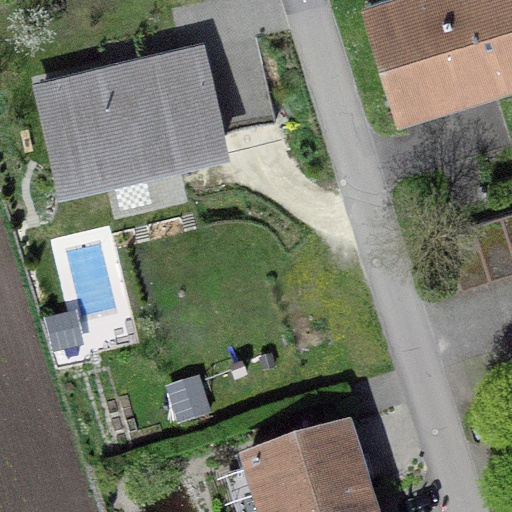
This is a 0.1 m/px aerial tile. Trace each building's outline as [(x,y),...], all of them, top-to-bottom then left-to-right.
[(511,58),(511,0),(414,0),(384,9),(408,90),(511,58)] [(219,48),(48,93),(78,204),(248,158),(219,48)] [(511,210),(442,234),(461,289),(511,272),(511,210)] [(355,481),(343,442),(250,471),(263,511),(334,511),(362,503),(355,481)] [(365,511),(362,503),(334,511),(365,511)]
